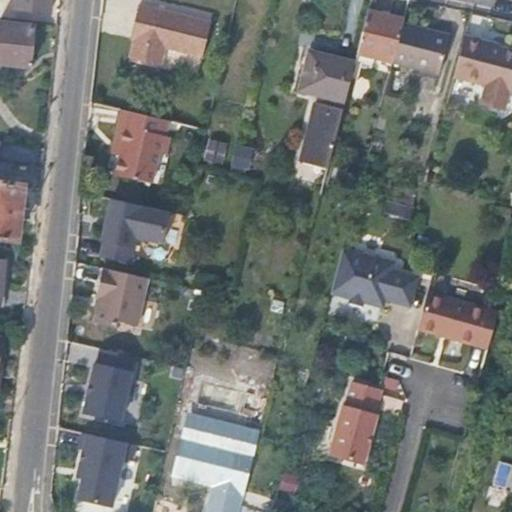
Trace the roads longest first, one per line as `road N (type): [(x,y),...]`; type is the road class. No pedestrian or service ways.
road 1 (residential): [(79,0),(26,511)]
road 2 (residential): [(386,511),(424,374)]
